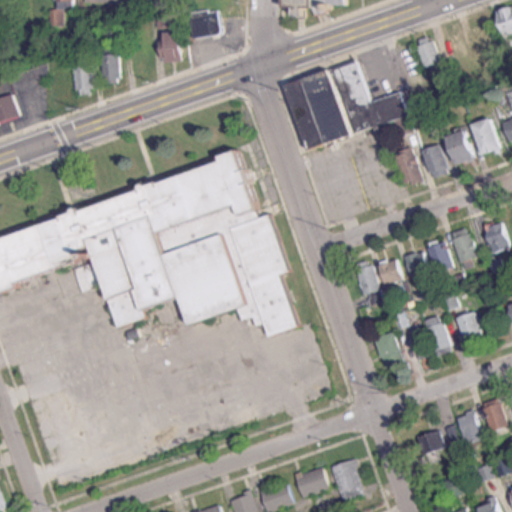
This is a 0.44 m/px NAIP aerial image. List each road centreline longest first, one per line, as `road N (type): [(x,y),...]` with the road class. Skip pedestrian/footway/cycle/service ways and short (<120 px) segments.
road 1 (residential): [(266,0),(268,66),(409,511)]
road 2 (primary): [(462,0),(0,161)]
road 3 (residential): [(511,363),(93,511)]
road 4 (residential): [(511,181),(323,248)]
road 5 (residential): [(0,391),(43,511)]
